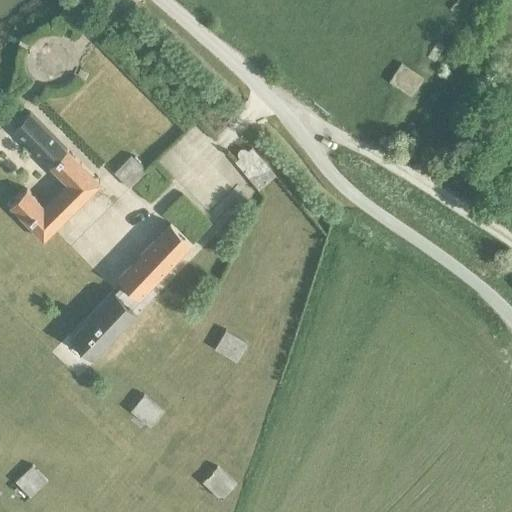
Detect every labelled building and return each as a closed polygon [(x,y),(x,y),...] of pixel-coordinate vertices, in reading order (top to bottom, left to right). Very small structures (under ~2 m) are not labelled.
[(157,24),(148,34),(162,47),(172,37),(157,24)] [(438,40),(427,54),(435,59),(445,45),(438,40)] [(402,61),(389,80),(412,95),(425,76),(402,61)] [(103,183),(33,110),(13,128),(67,184),(45,205),(28,188),(10,206),(45,241),(103,183)] [(240,157),(236,160),(260,188),(276,175),(252,146),(249,149),(247,147),(244,146),(241,147),(239,149),(238,151),(238,155),(240,157)] [(132,156),(115,173),(130,188),(147,171),(132,156)] [(124,281),(72,336),(94,357),(137,312),(135,310),(156,288),(153,285),(192,243),(170,222),(118,276),(124,281)] [(55,268),(78,250),(68,237),(45,255),(55,268)] [(227,329),(216,348),(238,361),(249,342),(227,329)] [(145,394),(131,410),(151,426),(165,409),(145,394)] [(33,465),(16,482),(31,497),(48,480),(33,465)] [(218,466),(203,482),(222,500),(237,485),(218,466)]
